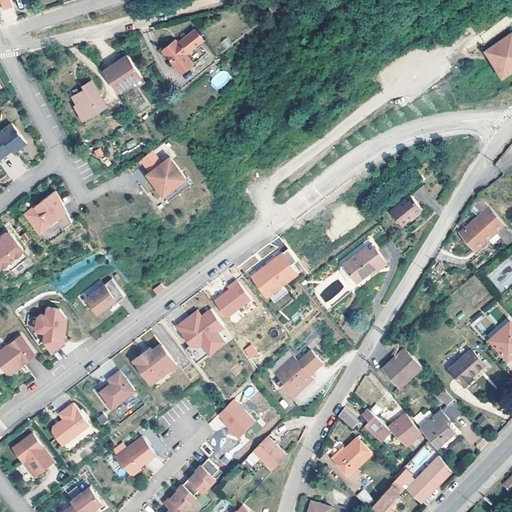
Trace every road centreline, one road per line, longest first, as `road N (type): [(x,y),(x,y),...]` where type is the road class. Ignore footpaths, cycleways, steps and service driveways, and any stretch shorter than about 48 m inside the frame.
road 1 (residential): [(0,427),(389,139),(463,121),(507,132)]
road 2 (residential): [(287,511),(314,436),(507,132)]
road 3 (track): [(216,0),(69,38),(1,39)]
road 4 (residential): [(0,202),(61,156),(1,39)]
road 5 (residential): [(130,511),(198,445),(181,425)]
